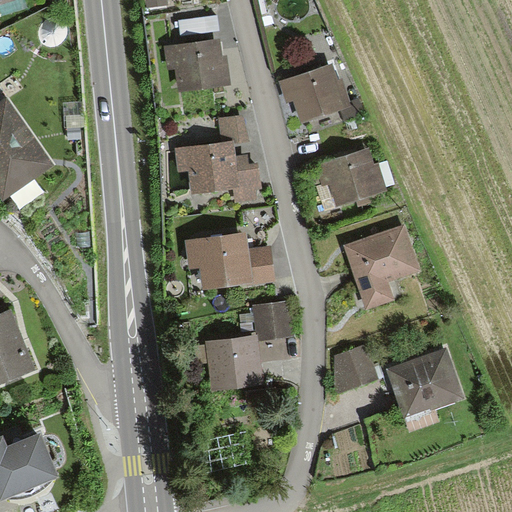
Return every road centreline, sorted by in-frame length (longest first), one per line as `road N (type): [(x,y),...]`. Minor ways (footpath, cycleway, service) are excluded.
road 1 (residential): [(245,0),(308,293),(314,390),(303,482),(282,503),(251,511)]
road 2 (secondary): [(97,0),(139,411)]
road 3 (residential): [(139,411),(109,400),(35,268),(0,229)]
